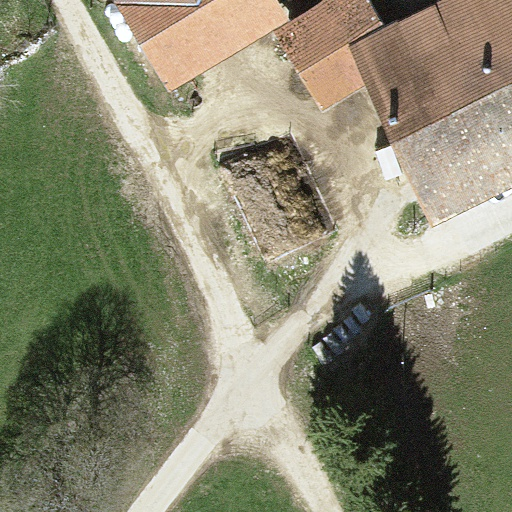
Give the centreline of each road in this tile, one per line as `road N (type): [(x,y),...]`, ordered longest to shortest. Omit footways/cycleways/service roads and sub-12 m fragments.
road 1 (track): [(313,511),(249,387),(202,251),(67,0)]
road 2 (track): [(157,511),(249,387)]
